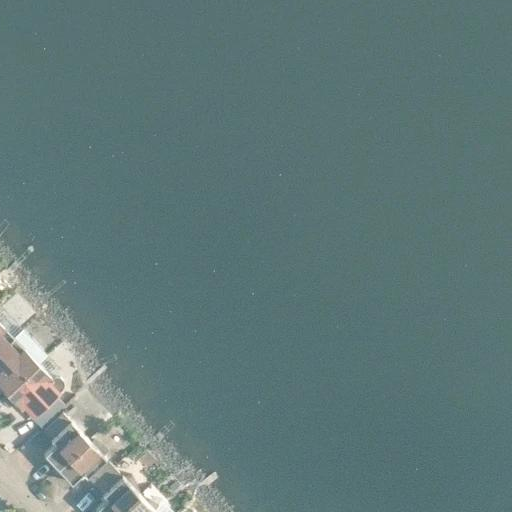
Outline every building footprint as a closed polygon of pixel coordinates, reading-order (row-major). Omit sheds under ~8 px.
[(0,371),(24,348),(15,338),(15,337),(1,323),(0,323),(0,371)] [(4,387),(18,402),(49,373),(34,358),(24,348),(0,371),(0,382),(4,387)] [(49,373),(18,402),(32,417),(42,428),(73,399),(75,395),(74,391),(71,388),(66,387),(63,388),(49,373)] [(54,463),(68,478),(99,449),(84,433),(81,430),(73,422),(54,440),(62,449),(61,449),(62,450),(63,449),(66,452),(54,463)] [(97,486),(106,495),(125,476),(114,465),(118,459),(103,450),(101,451),(99,449),(68,478),(82,493),(94,482),(97,485),(96,486),(97,487),(97,486)] [(112,511),(142,511),(151,504),(149,502),(151,500),(142,485),(136,488),(133,485),(125,476),(106,495),(113,503),(113,504),(114,505),(114,504),(117,507),(112,511)]
